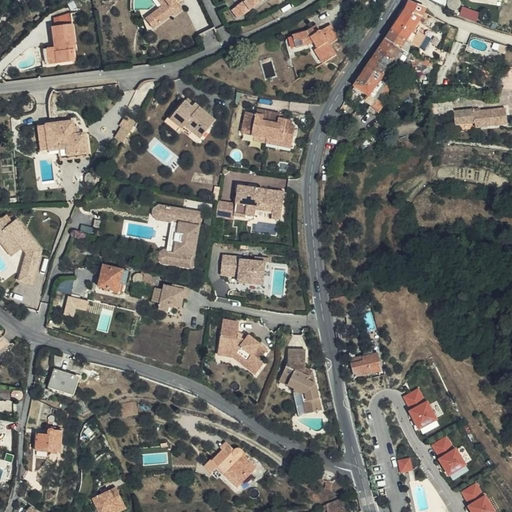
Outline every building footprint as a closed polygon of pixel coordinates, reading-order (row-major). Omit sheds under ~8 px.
[(168,4),(165,0),(158,0),(162,5),(147,17),(154,28),(157,27),(150,18),(168,4)] [(165,0),(168,4),(150,18),(157,27),(177,13),(178,15),(185,10),(179,1),(180,0),(165,0)] [(243,0),(237,6),(243,14),(262,0),(243,0)] [(406,11),(394,29),(407,38),(409,36),(411,32),(416,35),(420,29),(416,26),(418,23),(426,26),(429,21),(428,20),(429,16),(424,13),(425,9),(409,2),(406,11)] [(243,14),(237,6),(231,10),(237,19),(243,14)] [(80,59),(78,48),(75,49),(75,45),(78,44),(74,23),(53,27),(56,46),(53,46),(51,47),(49,47),(48,48),(47,49),(47,51),(46,52),(46,53),(46,55),(48,64),(80,59)] [(329,45),(339,39),(331,26),(322,31),(319,27),(307,34),(293,38),(296,49),(314,44),(318,49),(315,51),(322,64),(336,56),(329,45)] [(451,27),(448,35),(463,41),(466,33),(451,27)] [(407,38),(394,29),(387,40),(399,48),(407,38)] [(409,36),(407,38),(399,48),(408,53),(411,44),(414,40),(409,36)] [(399,48),(387,40),(354,87),(368,96),(386,69),(390,62),(399,48)] [(408,53),(399,48),(390,62),(401,69),(407,60),(406,60),(406,59),(406,58),(406,57),(407,56),(407,55),(407,54),(408,53)] [(507,74),(501,72),(498,86),(505,87),(504,90),(511,91),(511,68),(507,67),(507,74)] [(354,87),(351,92),(373,105),(393,73),(386,69),(368,96),(354,87)] [(203,137),(217,121),(190,96),(171,117),(184,128),(188,124),(203,137)] [(453,102),(438,103),(439,114),(454,113),(453,102)] [(289,124),(291,116),(285,115),(285,111),(271,109),(271,113),(264,111),(255,110),(252,124),(262,126),(260,135),(279,137),(295,140),(298,126),(295,125),(289,124)] [(473,111),(454,113),(456,128),(475,125),(476,130),(507,125),(505,111),(474,115),(473,111)] [(46,125),(49,150),(69,148),(70,155),(80,153),(78,135),(74,135),(72,122),(46,125)] [(125,142),(133,129),(121,123),(114,135),(125,142)] [(262,126),(252,124),(251,133),(260,135),(262,126)] [(46,125),(37,126),(40,152),(49,150),(46,125)] [(457,134),(476,131),(476,130),(475,125),(456,128),(457,134)] [(84,135),(78,135),(80,153),(87,153),(84,135)] [(295,140),(279,137),(278,143),(294,146),(295,140)] [(245,218),(245,214),(247,203),(285,208),(287,191),(239,185),(234,217),(245,218)] [(233,218),(236,202),(219,200),(217,216),(233,218)] [(247,203),(245,214),(256,216),(257,208),(273,210),(272,216),(284,217),(285,208),(247,203)] [(167,219),(169,207),(159,205),(155,208),(154,214),(159,218),(167,219)] [(202,212),(169,207),(167,219),(174,221),(183,222),(178,250),(170,249),(165,248),(162,251),(161,257),(163,261),(194,266),(202,212)] [(7,219),(0,219),(0,234),(1,236),(5,233),(20,255),(25,250),(29,256),(22,283),(33,286),(44,253),(36,242),(32,244),(17,222),(12,226),(7,219)] [(21,220),(17,222),(32,244),(36,242),(21,220)] [(104,222),(97,221),(96,228),(103,230),(104,222)] [(183,222),(174,221),(170,249),(178,250),(183,222)] [(5,233),(1,236),(16,258),(20,255),(5,233)] [(265,285),(267,262),(243,260),(244,257),(225,255),(223,275),(231,276),(241,277),(240,282),(265,285)] [(274,263),(267,262),(265,285),(240,282),(241,277),(231,276),(230,284),(240,285),(240,291),(271,294),(274,263)] [(119,285),(123,271),(104,267),(99,288),(113,292),(112,295),(121,297),(124,286),(119,285)] [(129,273),(123,271),(119,285),(124,286),(125,286),(129,273)] [(151,278),(145,277),(143,289),(150,290),(152,283),(151,282),(151,281),(151,280),(151,279),(151,278)] [(60,290),(72,293),(75,282),(63,279),(60,290)] [(183,306),(187,289),(167,284),(165,291),(158,289),(154,302),(161,304),(160,307),(172,310),(173,304),(183,306)] [(88,310),(90,299),(69,295),(66,313),(76,315),(77,308),(88,310)] [(359,326),(356,313),(348,315),(351,328),(359,326)] [(226,322),(223,349),(230,350),(229,358),(235,359),(242,364),(245,361),(260,372),(267,362),(264,360),(271,350),(252,336),(249,341),(242,335),(243,324),(226,322)] [(404,339),(393,342),(399,363),(410,359),(404,339)] [(291,364),(309,363),(309,350),(291,351),(291,364)] [(372,373),(371,367),(381,365),(379,355),(365,358),(365,362),(353,365),(355,377),(372,373)] [(257,376),(260,372),(245,361),(242,364),(257,376)] [(310,369),(309,363),(291,364),(283,380),(299,389),(298,390),(305,394),(306,416),(321,415),(320,389),(313,385),(319,375),(310,369)] [(73,396),(81,376),(73,373),(72,376),(56,370),(50,388),(73,396)] [(427,401),(420,388),(405,397),(412,410),(410,411),(421,429),(440,419),(429,400),(427,401)] [(299,417),(306,416),(305,394),(298,390),(299,417)] [(13,392),(13,391),(1,391),(1,400),(15,401),(15,399),(14,399),(14,398),(13,398),(13,397),(12,396),(12,395),(12,394),(12,393),(13,392)] [(61,452),(62,432),(50,430),(49,435),(37,434),(36,451),(61,452)] [(455,448),(448,435),(433,444),(441,457),(439,458),(450,476),(469,465),(457,447),(455,448)] [(257,468),(242,455),(243,455),(243,454),(244,453),(243,452),(243,451),(242,450),(241,450),(240,449),(239,449),(238,449),(237,449),(236,449),(235,450),(225,443),(220,448),(222,451),(212,462),(224,473),(222,475),(237,489),(257,468)] [(414,469),(411,458),(400,460),(402,472),(414,469)] [(325,485),(331,488),(336,489),(335,488),(335,487),(335,486),(335,485),(336,484),(337,483),(338,483),(339,482),(326,480),(325,485)] [(485,495),(478,482),(463,491),(470,504),(469,505),(472,511),(497,511),(487,494),(485,495)] [(118,511),(127,508),(117,486),(94,498),(100,511),(118,511)] [(348,495),(330,504),(334,511),(354,507),(348,495)]
